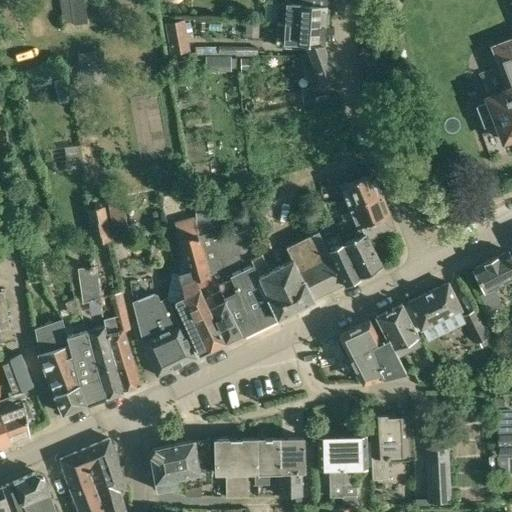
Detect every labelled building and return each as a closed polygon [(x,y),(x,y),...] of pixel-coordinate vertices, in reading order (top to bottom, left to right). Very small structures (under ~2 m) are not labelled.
[(70,0),(74,24),(87,22),(83,0),(70,0)] [(278,3),(277,22),(324,24),(325,0),(307,0),(307,5),(278,3)] [(170,53),(190,50),(185,19),(165,22),(170,53)] [(324,24),(277,22),(275,47),(298,48),(299,52),(309,52),(305,40),(323,41),(324,24)] [(511,38),(506,41),(510,51),(496,56),(508,88),(486,96),(488,101),(475,105),(483,127),(496,122),(503,140),(511,137),(511,38)] [(309,52),(299,52),(311,86),(334,78),(323,44),(323,41),(305,40),(309,52)] [(239,47),(239,55),(257,55),(257,47),(239,47)] [(82,85),(106,82),(104,59),(79,62),(82,85)] [(189,61),(172,62),(172,73),(190,72),(189,61)] [(372,170),(339,183),(345,200),(336,204),(340,213),(349,209),(347,205),(381,192),(372,170)] [(381,192),(347,205),(349,209),(353,220),(356,225),(390,215),(381,192)] [(113,238),(129,236),(123,196),(107,198),(113,238)] [(207,198),(194,200),(205,255),(213,272),(242,333),(277,316),(256,268),(252,261),(251,251),(252,251),(257,242),(253,217),(242,219),(244,232),(213,240),(211,231),(207,198)] [(172,271),(167,297),(194,356),(226,341),(211,311),(195,279),(213,272),(205,255),(194,200),(196,218),(175,224),(188,271),(180,273),(172,271)] [(94,243),(112,239),(105,205),(87,209),(94,243)] [(353,220),(334,225),(359,276),(381,265),(367,238),(394,229),(389,216),(390,215),(356,225),(353,220)] [(0,245),(11,244),(7,218),(0,219),(0,245)] [(341,241),(327,246),(345,283),(359,276),(334,225),(334,226),(341,241)] [(286,246),(291,258),(301,276),(304,274),(315,297),(316,297),(315,295),(342,282),(343,284),(345,283),(327,246),(326,247),(319,230),(286,246)] [(257,243),(257,242),(252,251),(251,251),(252,261),(256,268),(277,316),(315,297),(304,274),(301,276),(291,258),(269,269),(261,252),(266,250),(262,241),(257,243)] [(29,282),(43,279),(35,243),(22,246),(29,282)] [(484,292),(511,277),(511,258),(508,251),(472,269),(484,292)] [(88,300),(100,297),(96,265),(78,267),(82,303),(88,301),(88,300)] [(242,333),(213,272),(195,279),(211,311),(226,341),(242,333)] [(447,282),(407,302),(420,329),(461,309),(447,282)] [(104,322),(105,325),(106,332),(107,332),(123,390),(140,384),(123,328),(130,326),(122,290),(109,293),(115,318),(104,322)] [(0,344),(1,344),(0,336),(0,329),(10,328),(3,291),(0,291),(0,344)] [(154,293),(133,302),(141,340),(140,341),(156,375),(194,356),(167,297),(159,301),(156,294),(154,293)] [(402,303),(368,320),(379,341),(372,345),(377,361),(382,376),(405,370),(398,356),(422,344),(418,336),(402,303)] [(487,336),(474,310),(464,315),(462,316),(465,322),(475,342),(487,336)] [(34,328),(37,346),(39,353),(69,343),(74,365),(78,384),(77,384),(84,404),(90,402),(103,397),(85,343),(84,340),(85,335),(83,331),(67,336),(61,319),(34,328)] [(379,341),(368,320),(339,334),(363,381),(379,376),(382,376),(377,361),(372,345),(379,341)] [(105,325),(83,331),(85,335),(84,340),(85,343),(103,397),(123,390),(107,332),(106,332),(105,325)] [(509,325),(501,328),(504,335),(511,331),(509,325)] [(69,343),(39,353),(47,375),(74,365),(69,343)] [(0,359),(0,363),(11,394),(33,385),(21,353),(9,356),(0,359)] [(74,365),(47,375),(54,393),(77,384),(78,384),(74,365)] [(77,384),(54,393),(62,414),(84,404),(77,384)] [(0,399),(0,413),(10,440),(30,433),(26,418),(32,416),(26,400),(14,405),(10,395),(0,399)] [(511,406),(496,407),(497,455),(511,454),(511,406)] [(0,443),(10,440),(0,413),(0,443)] [(370,415),(371,446),(372,478),(388,478),(387,460),(408,460),(407,417),(386,417),(386,415),(370,415)] [(447,427),(424,428),(428,502),(452,500),(447,427)] [(365,435),(340,436),(342,493),(356,492),(356,470),(366,469),(366,467),(365,435)] [(150,448),(157,487),(157,488),(174,485),(173,476),(182,475),(184,485),(198,484),(211,482),(211,468),(210,436),(150,448)] [(319,468),(329,468),(329,493),(342,493),(340,436),(318,437),(319,468)] [(278,437),(255,438),(259,484),(269,484),(269,470),(279,470),(278,437)] [(304,437),(278,437),(279,470),(279,484),(300,484),(300,469),(305,469),(304,437)] [(79,511),(126,511),(118,490),(126,487),(109,438),(59,458),(79,511)] [(214,439),(215,471),(225,471),(226,496),(239,496),(234,438),(214,439)] [(255,438),(234,438),(239,496),(248,496),(247,471),(254,471),(254,484),(259,484),(255,438)] [(304,445),(304,455),(312,455),(312,444),(304,445)] [(488,491),(487,449),(462,450),(463,492),(488,491)] [(511,454),(497,455),(489,455),(489,474),(511,473),(511,454)] [(35,472),(15,480),(26,511),(55,511),(42,475),(35,472)] [(26,511),(15,480),(0,486),(0,497),(5,511),(26,511)] [(198,484),(184,485),(186,495),(199,496),(198,484)] [(300,494),(300,484),(279,484),(280,494),(300,494)]
